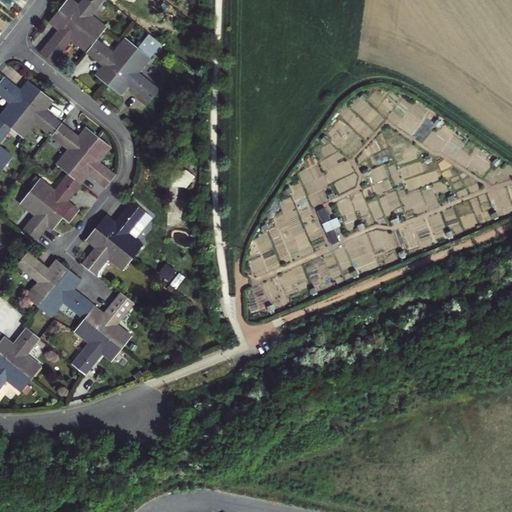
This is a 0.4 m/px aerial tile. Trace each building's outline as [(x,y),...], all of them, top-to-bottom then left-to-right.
[(98,25),(100,22),(91,15),(103,0),(82,0),(78,6),(71,0),(66,0),(59,10),(96,39),(104,29),(98,25)] [(96,39),(59,10),(50,22),(60,29),(45,46),(40,52),(53,63),(58,56),(71,40),(81,47),(83,45),(88,49),(96,39)] [(137,47),(107,85),(119,94),(126,84),(149,102),(159,90),(141,75),(147,76),(158,62),(151,56),(162,43),(149,33),(137,47)] [(123,45),(120,43),(113,52),(96,39),(88,49),(86,52),(103,66),(95,75),(107,85),(137,47),(127,39),(123,45)] [(0,94),(10,102),(3,111),(6,113),(1,119),(11,127),(40,90),(29,80),(21,90),(4,77),(0,81),(0,94)] [(35,122),(51,135),(61,122),(45,109),(52,99),(40,90),(11,127),(21,135),(25,129),(28,131),(35,122)] [(0,145),(0,140),(11,127),(1,119),(0,118),(0,166),(3,169),(11,158),(5,154),(7,151),(0,145)] [(68,149),(61,158),(64,160),(59,166),(69,173),(98,136),(87,127),(79,136),(61,122),(51,135),(68,149)] [(98,136),(69,173),(79,182),(86,172),(105,187),(107,185),(115,174),(98,160),(105,152),(103,150),(108,144),(98,136)] [(55,190),(40,178),(32,188),(30,190),(62,216),(70,222),(79,210),(67,200),(76,189),(74,187),(79,182),(69,173),(55,190)] [(28,184),(32,188),(40,178),(36,175),(28,184)] [(192,175),(184,185),(196,195),(204,184),(192,175)] [(16,179),(12,184),(21,192),(25,186),(16,179)] [(35,214),(21,231),(34,242),(48,225),(49,224),(53,228),(62,216),(30,190),(22,200),(28,205),(26,207),(35,214)] [(105,215),(95,226),(133,257),(141,247),(136,243),(138,240),(135,238),(144,228),(142,221),(139,220),(146,211),(132,200),(115,222),(105,215)] [(327,229),(341,226),(339,217),(325,221),(327,229)] [(95,247),(82,263),(81,264),(95,274),(108,257),(118,265),(120,262),(125,267),(133,257),(95,226),(86,238),(96,246),(95,247)] [(49,269),(27,251),(17,264),(38,281),(31,290),(34,292),(29,298),(39,306),(69,269),(57,260),(49,269)] [(53,308),(55,310),(63,301),(84,318),(93,306),(94,305),(74,288),(73,288),(80,278),(69,269),(39,306),(48,313),(53,308)] [(122,292),(121,293),(104,314),(93,306),(84,318),(122,348),(129,338),(124,333),(126,331),(117,324),(134,302),(122,292)] [(82,333),(80,335),(88,342),(72,363),(85,373),(102,352),(112,360),(122,348),(84,318),(76,328),(82,333)] [(0,341),(0,354),(30,378),(39,368),(32,363),(34,360),(26,354),(40,337),(26,326),(12,344),(3,337),(0,341)] [(0,387),(6,379),(14,386),(16,383),(22,388),(28,382),(30,378),(0,354),(0,387)] [(22,388),(21,390),(27,394),(34,386),(28,382),(22,388)]
